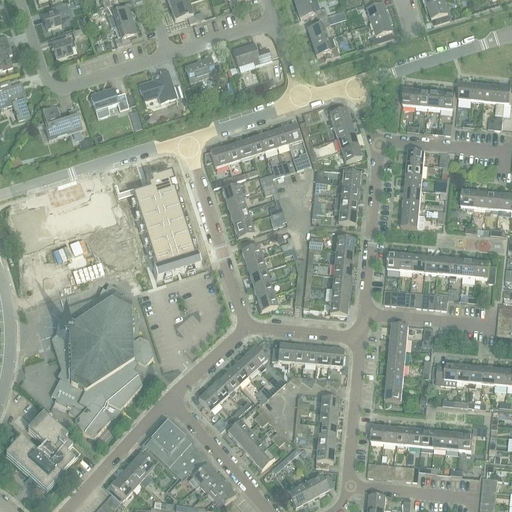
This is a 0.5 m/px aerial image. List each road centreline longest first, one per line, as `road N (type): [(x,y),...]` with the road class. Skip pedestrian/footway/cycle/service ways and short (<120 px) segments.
road 1 (residential): [(21,0),(48,74),(79,83),(165,53)]
road 2 (residential): [(0,194),(186,137)]
road 3 (residential): [(363,315),(376,142)]
road 4 (residential): [(356,84),(511,34)]
road 5 (residential): [(502,180),(504,154),(376,142)]
road 6 (residential): [(63,511),(167,398)]
road 7 (residential): [(267,511),(167,398)]
road 8 (residential): [(363,315),(491,325),(493,308)]
road 9 (residential): [(470,511),(466,498),(348,485)]
road 10 (residential): [(354,414),(479,424)]
road 11 (residential): [(247,327),(207,209)]
road 12 (residential): [(186,137),(301,100)]
